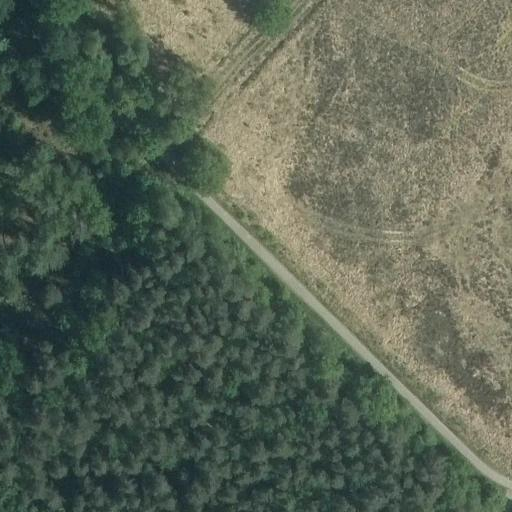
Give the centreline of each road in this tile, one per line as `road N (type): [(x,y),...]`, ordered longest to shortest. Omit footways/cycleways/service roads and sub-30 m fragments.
road 1 (track): [(0,322),(157,152)]
road 2 (track): [(295,0),(157,152)]
